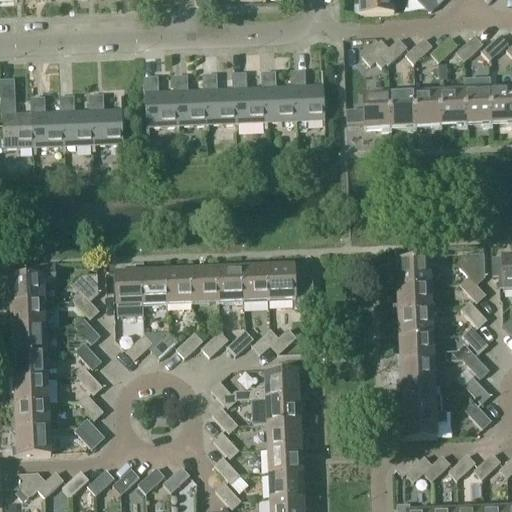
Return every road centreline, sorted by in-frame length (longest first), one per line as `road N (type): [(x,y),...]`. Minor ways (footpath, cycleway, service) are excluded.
road 1 (residential): [(316,0),(317,32),(0,47)]
road 2 (residential): [(117,461),(115,399),(138,364),(183,367),(196,379),(204,457)]
road 3 (residential): [(382,511),(384,455),(508,446)]
